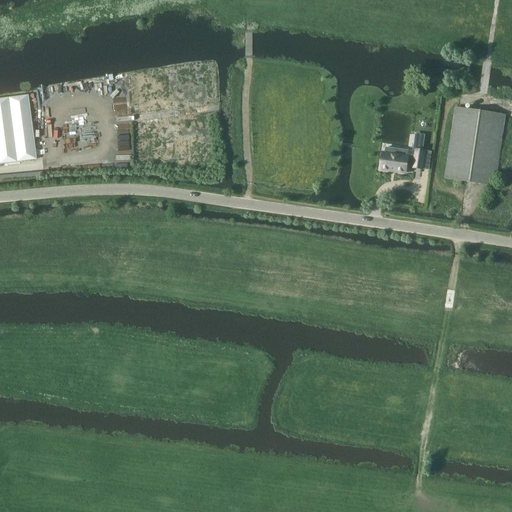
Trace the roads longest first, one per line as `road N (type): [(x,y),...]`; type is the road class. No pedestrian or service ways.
road 1 (tertiary): [(511,241),(128,189),(0,198)]
road 2 (track): [(250,5),(247,204)]
road 3 (track): [(511,397),(436,382),(423,467)]
road 4 (track): [(436,382),(462,234)]
